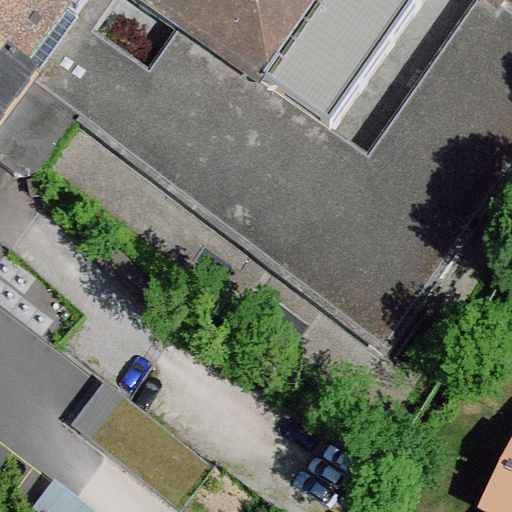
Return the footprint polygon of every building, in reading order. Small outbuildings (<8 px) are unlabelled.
[(71,11),(56,0),(0,0),(0,54),(24,74),(67,17),(71,11)] [(95,0),(78,24),(67,17),(24,74),(38,85),(35,89),(79,123),(253,251),(264,239),(411,350),(511,206),(511,18),(500,10),(506,0),(95,0)] [(78,24),(95,0),(56,0),(71,11),(67,17),(78,24)] [(24,74),(0,54),(0,136),(35,89),(38,85),(24,74)] [(79,123),(35,89),(0,136),(0,137),(43,170),(79,123)] [(511,511),(511,469),(490,511),(511,511)]
